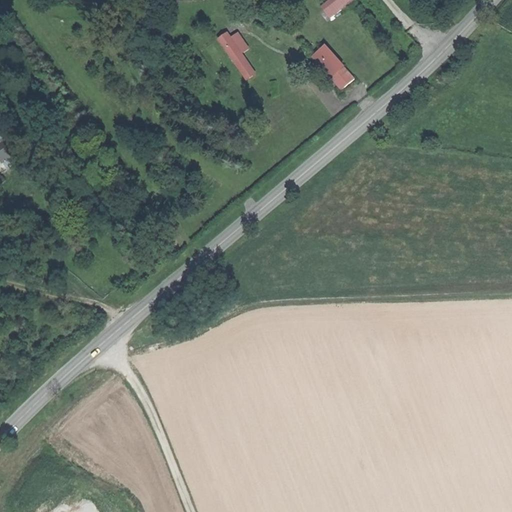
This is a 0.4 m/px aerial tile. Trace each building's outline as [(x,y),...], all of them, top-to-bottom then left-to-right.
[(323,12),(329,20),(346,7),(340,0),(336,0),(337,1),(323,12)] [(256,75),(264,69),(251,49),(240,33),(237,28),(228,33),(256,75)] [(248,28),(240,33),(251,49),(258,44),(248,28)] [(325,51),(361,91),(372,81),(336,41),(325,51)] [(0,135),(0,158),(9,172),(27,160),(8,131),(0,135)]
